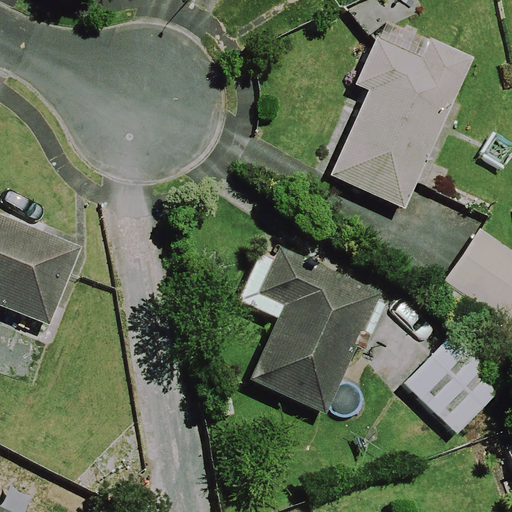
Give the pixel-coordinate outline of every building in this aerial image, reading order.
[(461,68),(373,31),(310,183),(399,219),(461,68)] [(0,318),(38,333),(70,254),(10,230),(0,226),(0,318)] [(511,306),(511,261),(474,236),(439,288),(498,328),(511,306)] [(228,309),(278,331),(250,396),(321,427),(378,297),(306,266),(256,244),(228,309)] [(491,396),(438,342),(393,385),(446,440),(491,396)]
